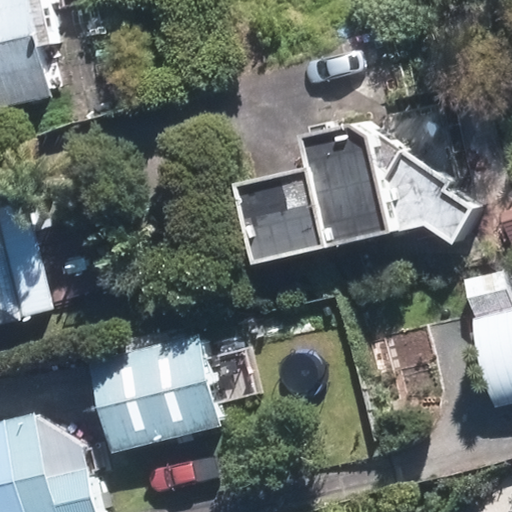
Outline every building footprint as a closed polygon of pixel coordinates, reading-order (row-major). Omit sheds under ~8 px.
[(0,0),(0,102),(58,90),(47,39),(59,37),(51,0),(0,0)] [(265,254),(421,218),(431,217),(464,236),(492,187),(406,135),(386,165),(375,124),(360,115),(306,129),(313,158),(246,173),(265,254)] [(56,299),(27,180),(26,174),(0,179),(0,316),(25,310),(24,306),(56,299)] [(511,300),(473,309),(494,404),(511,400),(511,300)] [(121,448),(228,423),(207,335),(100,360),(121,448)] [(0,511),(106,511),(95,465),(54,475),(39,408),(0,416),(0,511)]
